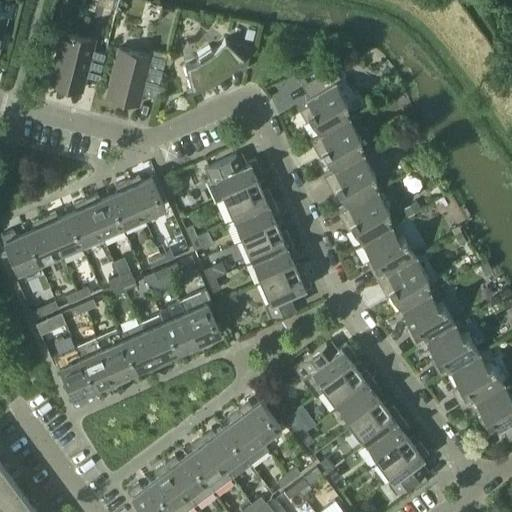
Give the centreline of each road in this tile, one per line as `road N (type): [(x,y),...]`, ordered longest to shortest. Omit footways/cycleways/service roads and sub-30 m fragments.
road 1 (residential): [(483,486),(346,299),(254,98),(205,112),(149,143),(0,101)]
road 2 (residential): [(104,511),(22,403)]
